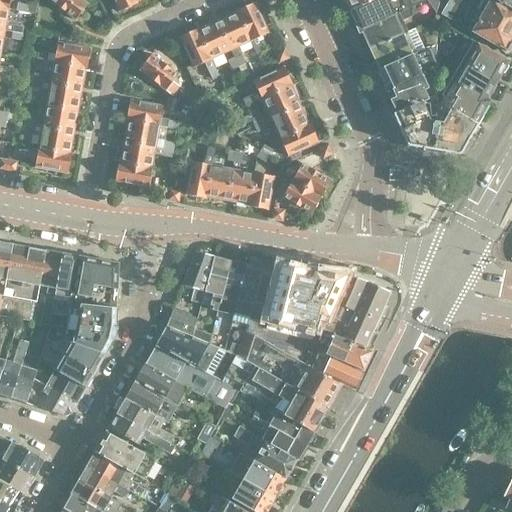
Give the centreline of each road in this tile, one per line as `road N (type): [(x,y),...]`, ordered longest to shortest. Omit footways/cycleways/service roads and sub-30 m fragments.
road 1 (residential): [(83,220),(117,60),(136,32),(204,0)]
road 2 (secondary): [(320,511),(448,276)]
road 3 (residential): [(369,249),(370,137),(306,0)]
road 4 (tertiary): [(369,249),(147,225)]
road 5 (residential): [(147,225),(151,272),(142,319),(82,426)]
road 6 (secondary): [(448,276),(511,165)]
